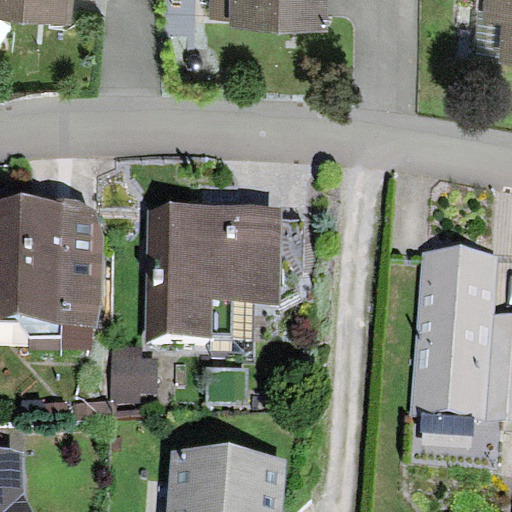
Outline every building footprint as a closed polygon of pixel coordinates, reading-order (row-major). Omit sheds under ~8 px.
[(0,0),(0,12),(69,18),(70,0),(0,0)] [(212,0),(212,18),(229,18),(229,25),(328,28),(328,0),(212,0)] [(511,66),(511,0),(488,0),(486,24),(504,25),(501,65),(511,66)] [(103,211),(0,208),(0,333),(60,336),(61,323),(101,322),(103,211)] [(280,215),(148,212),(145,339),(231,341),(232,299),(278,300),(280,215)] [(500,257),(426,250),(412,408),(422,409),(420,433),(475,437),(477,415),(486,416),(494,316),(500,257)] [(511,317),(494,316),(486,416),(511,417),(511,317)] [(140,350),(113,350),(112,404),(139,404),(139,393),(153,393),(154,363),(139,363),(140,350)] [(0,449),(0,511),(31,511),(23,497),(22,454),(0,449)] [(280,511),(283,469),(170,463),(167,511),(280,511)]
